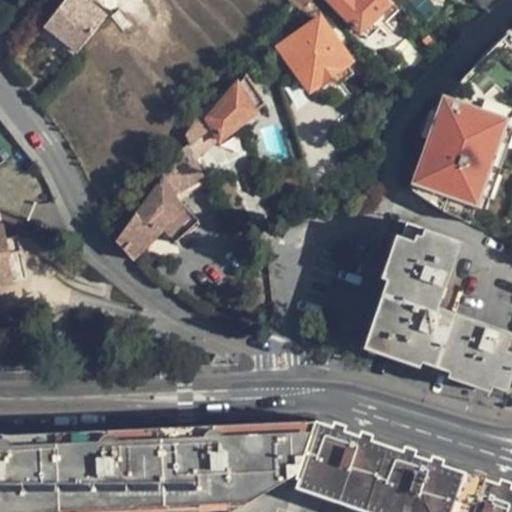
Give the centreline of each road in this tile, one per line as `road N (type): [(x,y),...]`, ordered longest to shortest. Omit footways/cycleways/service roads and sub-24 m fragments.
road 1 (residential): [(511,2),(398,119),(389,211),(277,247),(283,360)]
road 2 (residential): [(283,360),(175,313),(133,281),(101,248),(0,84)]
road 3 (tertiary): [(284,391),(0,398)]
road 4 (tertiary): [(488,436),(352,394),(284,391)]
